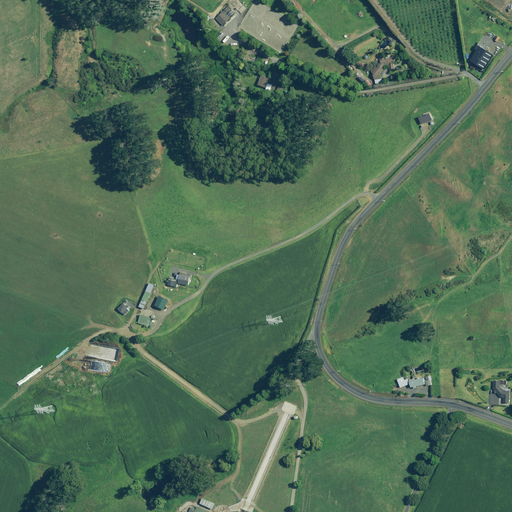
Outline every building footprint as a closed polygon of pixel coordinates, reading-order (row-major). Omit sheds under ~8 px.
[(232,9),(228,6),(216,18),(223,26),(231,18),(227,14),(232,9)] [(390,41),(389,44),(393,46),(397,41),(390,37),(388,40),(390,41)] [(388,43),(385,40),(380,47),(383,50),(388,43)] [(491,51),(477,43),(468,59),(480,68),(491,51)] [(380,57),(380,59),(378,62),(371,72),(373,73),(375,84),(383,82),(380,74),(384,69),(383,68),(384,66),(389,65),(389,71),(395,71),(394,63),(399,58),(394,53),(392,55),(380,57)] [(271,85),(267,83),(269,78),(261,75),(257,85),(266,88),(265,90),(269,91),(271,85)] [(279,81),(276,89),(281,91),(284,83),(279,81)] [(169,278),(168,285),(177,286),(177,284),(188,285),(190,276),(177,274),(176,279),(169,278)] [(156,285),(151,283),(141,307),(146,309),(156,285)] [(132,309),(126,302),(119,309),(125,315),(132,309)] [(167,306),(164,305),(160,302),(157,309),(161,311),(164,306),(166,308),(167,306)] [(151,321),(152,317),(142,314),(140,323),(145,325),(144,326),(146,327),(146,325),(147,325),(147,327),(149,327),(151,321)] [(407,376),(397,379),(400,388),(410,384),(407,376)] [(411,388),(413,387),(414,388),(415,388),(415,387),(425,384),(424,378),(420,379),(419,378),(417,379),(415,380),(415,379),(409,380),(411,388)] [(503,398),(503,403),(509,403),(509,391),(503,390),(500,387),(500,381),(493,380),(493,389),(494,390),(493,391),(495,394),(496,393),(500,398),(503,398)] [(214,504),(202,498),(199,504),(212,509),(214,504)]
